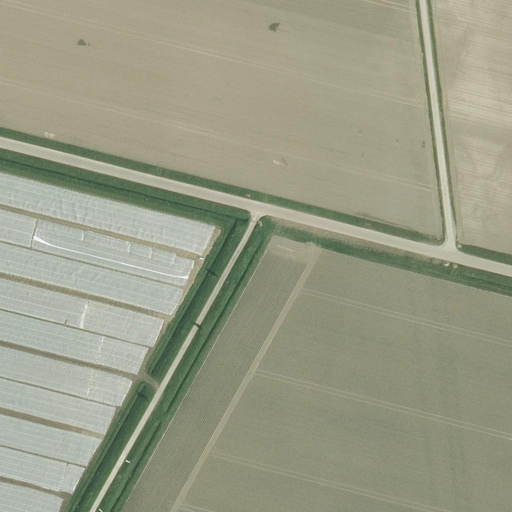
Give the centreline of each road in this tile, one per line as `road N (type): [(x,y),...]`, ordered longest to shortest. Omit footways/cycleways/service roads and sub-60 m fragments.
road 1 (unclassified): [(511,271),(0,143)]
road 2 (track): [(92,511),(262,208)]
road 3 (track): [(452,256),(423,0)]
